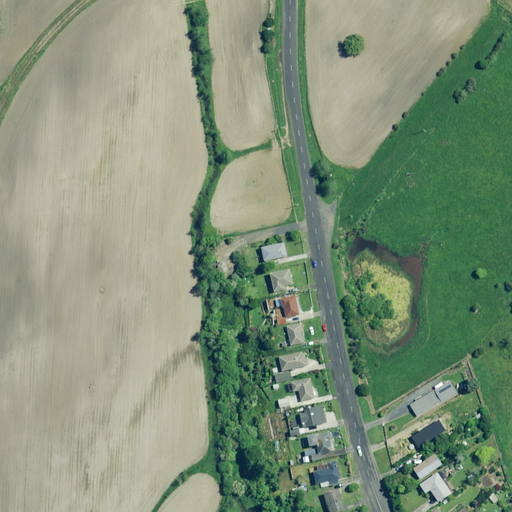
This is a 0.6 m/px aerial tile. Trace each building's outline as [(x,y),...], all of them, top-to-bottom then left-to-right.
[(287,256),(283,242),(261,247),(264,261),(287,256)] [(293,284),(290,269),(270,273),(274,292),(285,289),(284,286),(293,284)] [(299,315),(295,295),(276,299),(277,307),(284,306),(286,317),(299,315)] [(305,342),(301,323),(287,326),(290,345),(305,342)] [(307,366),(304,351),(279,357),(282,371),(307,366)] [(290,373),(275,376),(276,382),(292,379),(290,373)] [(314,398),(310,378),(291,381),(293,392),(299,390),(301,401),(314,398)] [(457,393),(450,381),(410,405),(417,416),(457,393)] [(290,406),(288,398),(278,400),(280,408),(290,406)] [(326,422),(322,406),(299,412),(302,423),(306,422),(308,427),(326,422)] [(314,451),(310,452),(313,461),(321,459),(320,454),(333,451),(329,432),(307,436),(309,446),(317,445),(319,454),(315,455),(314,451)] [(442,464),(435,453),(413,468),(420,479),(442,464)] [(340,483),(336,462),(329,463),(330,468),(313,472),(316,484),(320,483),(321,487),(340,483)] [(451,493),(438,473),(420,485),(425,493),(430,490),(438,502),(451,493)] [(337,511),(345,509),(338,489),(323,494),(329,511),(337,511)] [(498,500),(493,494),(489,497),(494,503),(498,500)]
